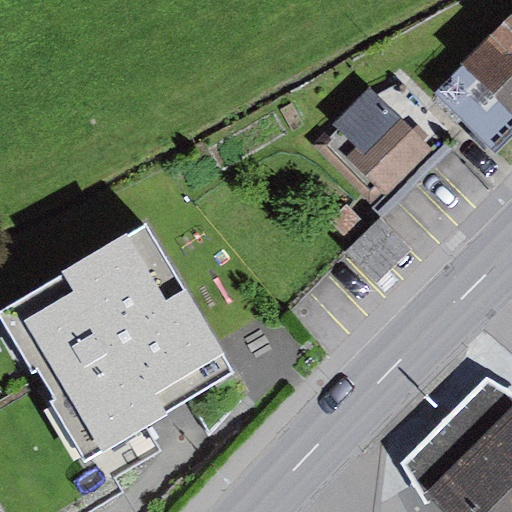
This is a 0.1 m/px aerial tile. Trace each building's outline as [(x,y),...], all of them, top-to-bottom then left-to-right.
[(511,18),(434,97),(495,159),(511,142),(511,18)] [(434,152),(371,89),(312,147),(371,206),(382,195),(386,199),(434,152)] [(382,222),(347,257),(377,287),(412,251),(382,222)] [(146,227),(0,312),(0,319),(87,467),(147,432),(236,380),(146,227)] [(511,412),(511,397),(486,383),(402,468),(425,511),(430,507),(424,501),(511,412)] [(511,511),(511,412),(424,501),(430,507),(435,511),(511,511)]
